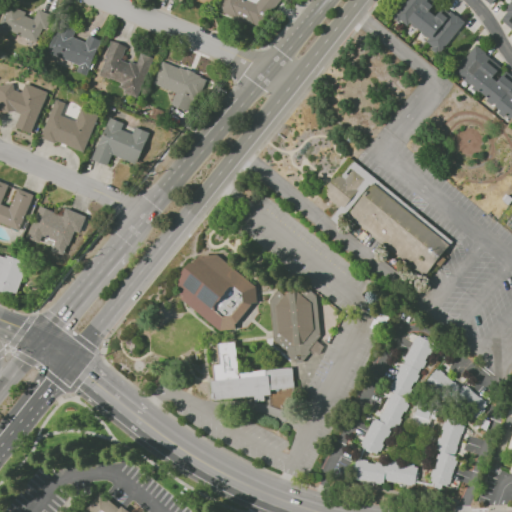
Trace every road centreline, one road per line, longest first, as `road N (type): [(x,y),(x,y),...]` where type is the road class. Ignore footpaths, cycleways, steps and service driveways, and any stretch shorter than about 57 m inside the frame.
road 1 (primary): [(70,358),(293,80)]
road 2 (tertiary): [(139,417),(239,481),(329,511)]
road 3 (residential): [(269,69),(105,0)]
road 4 (residential): [(147,212),(0,149)]
road 5 (primary): [(124,240),(40,340)]
